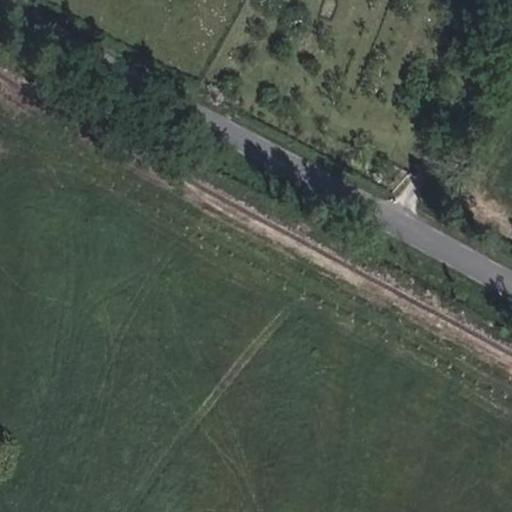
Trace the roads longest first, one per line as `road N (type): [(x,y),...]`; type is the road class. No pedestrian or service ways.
road 1 (tertiary): [(13,0),(293,175),(511,295)]
road 2 (unknown): [(511,32),(396,232)]
